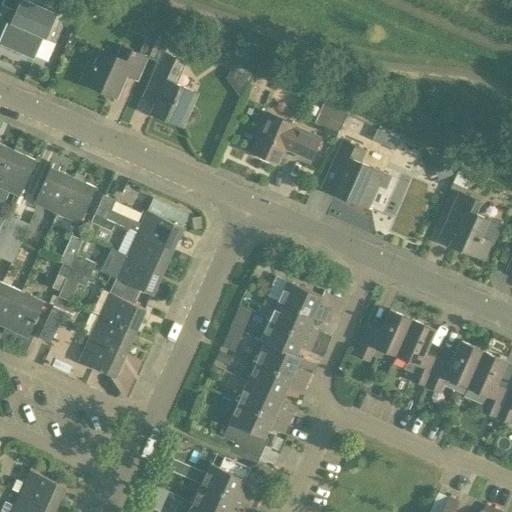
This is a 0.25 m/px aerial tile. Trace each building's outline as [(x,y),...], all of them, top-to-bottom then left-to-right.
[(39,0),(3,0),(2,5),(17,12),(11,24),(7,22),(0,37),(0,45),(34,61),(44,39),(50,42),(62,15),(37,4),(39,0)] [(148,57),(159,32),(132,20),(132,21),(128,28),(146,36),(138,54),(122,46),(117,57),(101,50),(94,65),(89,62),(80,81),(117,97),(126,75),(138,80),(148,58),(148,57)] [(157,61),(148,83),(162,89),(157,101),(152,113),(182,126),(182,125),(185,126),(189,126),(195,124),(198,120),(200,114),(197,108),(194,106),(191,105),(196,93),(176,85),(187,61),(165,51),(171,37),(159,32),(148,57),(157,61)] [(315,122),(337,132),(345,115),(346,112),(324,102),(315,122)] [(321,137),(295,125),(269,113),(251,151),(278,163),(285,149),(311,160),(321,137)] [(400,138),(377,128),(372,138),(395,149),(400,138)] [(391,177),(371,169),(353,161),(358,148),(343,141),(332,165),(344,170),(334,194),(366,208),(376,186),(385,189),(391,177)] [(0,179),(13,151),(0,145),(0,179)] [(13,151),(0,179),(0,187),(19,197),(35,161),(13,151)] [(440,157),(423,162),(425,170),(433,167),(437,180),(453,175),(448,158),(441,160),(440,157)] [(460,164),(453,182),(466,188),(475,167),(462,161),(460,164)] [(57,214),(73,178),(50,168),(34,203),(57,214)] [(95,189),(73,178),(57,214),(79,224),(95,189)] [(483,259),(498,225),(476,215),(481,202),(459,193),(448,217),(460,222),(450,244),(483,259)] [(103,194),(93,215),(114,224),(115,223),(128,228),(137,233),(137,234),(172,251),(182,228),(181,228),(188,214),(154,197),(147,212),(142,223),(134,220),(111,210),(116,199),(103,194)] [(6,213),(2,222),(0,221),(0,235),(8,239),(18,218),(6,213)] [(114,224),(93,215),(90,221),(111,230),(114,224)] [(29,224),(18,218),(8,239),(20,245),(29,224)] [(71,268),(77,254),(76,254),(83,239),(71,234),(60,261),(62,262),(62,264),(71,268)] [(172,251),(137,234),(126,257),(162,273),(172,251)] [(8,239),(0,235),(0,257),(8,239)] [(8,239),(0,257),(12,262),(20,245),(8,239)] [(102,271),(116,277),(112,286),(136,297),(139,290),(151,295),(162,273),(126,257),(112,250),(102,271)] [(95,262),(77,254),(71,268),(89,276),(95,262)] [(71,268),(62,264),(51,288),(59,291),(65,277),(66,278),(71,268)] [(89,276),(71,268),(66,278),(85,286),(89,276)] [(317,284),(324,287),(329,276),(322,272),(317,284)] [(0,325),(5,328),(21,292),(0,282),(0,325)] [(286,282),(277,302),(327,324),(332,314),(317,307),(322,297),(286,282)] [(136,297),(112,286),(109,292),(102,289),(92,312),(100,315),(99,317),(134,333),(145,311),(133,305),(136,297)] [(21,292),(5,328),(27,338),(44,303),(21,292)] [(46,320),(58,325),(59,323),(67,326),(71,319),(62,315),(68,300),(60,297),(54,311),(51,309),(46,320)] [(267,317),(265,320),(326,347),(331,337),(308,327),(312,318),(277,302),(270,317),(267,317)] [(396,354),(411,320),(390,310),(379,334),(367,328),(355,355),(368,360),(375,345),(396,354)] [(99,317),(89,339),(124,356),(134,333),(99,317)] [(58,325),(46,320),(39,337),(50,342),(58,325)] [(264,323),(265,327),(259,342),(264,344),(264,343),(294,357),(295,356),(299,347),(321,357),(326,347),(265,320),(264,323)] [(433,329),(411,320),(396,354),(408,359),(404,369),(414,373),(411,379),(425,385),(437,359),(423,353),(433,329)] [(124,356),(89,339),(78,362),(114,378),(124,356)] [(437,359),(425,385),(439,392),(446,376),(467,385),(483,351),(460,341),(449,364),(437,359)] [(255,356),(253,361),(305,385),(310,374),(295,367),(300,358),(295,356),(294,357),(264,343),(264,344),(259,355),(255,356)] [(483,351),(467,385),(490,395),(483,411),(496,417),(508,390),(495,384),(505,361),(483,351)] [(252,363),(254,366),(247,382),(281,398),(286,388),(301,395),(305,385),(253,361),(252,363)] [(247,382),(241,395),(237,396),(235,400),(238,401),(288,424),(292,414),(277,407),(281,398),(247,382)] [(511,391),(508,390),(496,417),(510,423),(511,418),(511,391)] [(257,452),(263,438),(268,427),(283,434),(288,424),(238,401),(229,422),(223,436),(257,452)] [(172,457),(168,468),(189,477),(194,465),(172,457)] [(209,464),(200,484),(235,499),(250,506),(255,495),(240,488),(244,479),(248,468),(227,459),(222,470),(209,464)] [(19,492),(55,508),(65,486),(29,470),(19,492)] [(200,484),(194,497),(190,498),(188,502),(210,511),(239,511),(231,508),(235,499),(200,484)] [(19,492),(10,511),(52,511),(55,508),(19,492)] [(448,498),(441,511),(453,511),(458,502),(448,498)] [(187,504),(190,506),(187,511),(210,511),(188,502),(187,504)]
